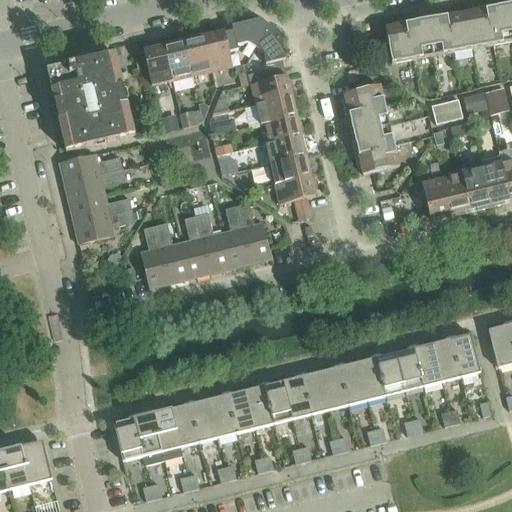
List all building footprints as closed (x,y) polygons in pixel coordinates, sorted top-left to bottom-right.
[(499,6),(485,8),(493,48),(511,44),(511,38),(506,8),(500,9),(499,6)] [(471,11),(472,15),(466,16),(473,52),(493,48),(485,8),(471,11)] [(459,13),(445,16),(452,56),(473,52),(466,16),(460,17),(459,13)] [(431,18),(432,22),(425,23),(432,60),(452,56),(445,16),(431,18)] [(231,29),(232,33),(224,35),(228,51),(247,46),(255,51),(269,29),(259,22),(231,29)] [(392,29),(385,30),(392,67),(413,63),(407,26),(406,23),(391,26),(392,29)] [(425,23),(407,26),(413,63),(432,60),(425,23)] [(282,64),(286,63),(279,35),(269,29),(255,51),(263,56),(269,83),(286,79),(282,64)] [(216,32),(202,36),(212,75),(232,70),(228,51),(224,35),(224,34),(217,36),(216,32)] [(202,36),(188,39),(189,43),(183,44),(192,80),(212,75),(202,36)] [(177,42),(163,45),(172,85),(192,80),(183,44),(178,45),(177,42)] [(150,52),(143,54),(152,90),(172,85),(163,45),(149,48),(150,52)] [(115,57),(46,73),(66,155),(134,138),(115,57)] [(247,75),(238,77),(241,90),(250,88),(247,75)] [(269,83),(251,88),(255,108),(295,99),(292,85),(288,86),(287,79),(286,79),(269,83)] [(380,89),(344,97),(345,104),(342,105),(345,120),(349,119),(385,110),(380,89)] [(295,99),(255,108),(260,128),(296,120),(295,114),(298,113),(295,99)] [(218,102),(213,117),(228,114),(226,105),(218,102)] [(458,103),(431,110),(436,128),(463,122),(458,103)] [(203,106),(198,108),(203,126),(209,110),(203,106)] [(385,110),(349,119),(353,138),(389,129),(385,110)] [(193,114),(180,117),(183,132),(196,128),(193,114)] [(176,120),(160,124),(163,137),(165,136),(179,133),(176,120)] [(296,120),(260,128),(265,148),(304,138),(301,125),(298,125),(296,120)] [(222,124),(210,126),(212,138),(224,135),(222,124)] [(466,127),(450,131),(453,141),(469,137),(466,127)] [(353,138),(355,144),(351,144),(355,159),(394,149),(389,129),(353,138)] [(441,135),(433,137),(436,148),(444,146),(441,135)] [(304,138),(265,148),(270,168),(306,159),(304,153),(308,152),(304,138)] [(230,147),(214,151),(216,159),(232,156),(230,147)] [(394,149),(355,159),(358,172),(361,172),(363,178),(399,170),(394,149)] [(95,158),(59,167),(64,187),(122,173),(119,161),(97,166),(95,158)] [(306,159),(270,168),(274,188),(314,178),(311,164),(307,165),(306,159)] [(499,159),(479,164),(481,171),(491,211),(505,207),(504,204),(510,202),(501,167),(499,159)] [(234,162),(218,166),(221,179),(237,175),(234,162)] [(511,163),(501,167),(510,202),(511,201),(511,163)] [(481,171),(461,176),(470,212),(476,211),(477,214),(491,211),(481,171)] [(125,185),(122,173),(64,187),(69,208),(105,199),(103,190),(125,185)] [(465,217),(464,214),(470,212),(461,176),(442,181),(451,220),(465,217)] [(306,202),(315,200),(314,193),(317,192),(314,178),(274,188),(279,208),(294,205),(298,223),(311,220),(306,202)] [(421,186),(426,206),(414,209),(416,216),(428,213),(430,222),(437,220),(437,224),(451,220),(442,181),(421,186)] [(107,207),(105,199),(69,208),(74,228),(132,214),(129,202),(107,207)] [(249,207),(237,210),(251,268),(271,263),(263,227),(254,229),(249,207)] [(225,212),(230,235),(222,237),(231,273),(251,268),(237,210),(225,212)] [(394,221),(391,210),(382,212),(385,223),(394,221)] [(113,231),(135,226),(132,214),(74,228),(79,248),(115,240),(113,231)] [(208,217),(196,219),(210,278),(231,273),(222,237),(213,239),(208,217)] [(189,245),(181,247),(190,283),(210,278),(196,219),(184,222),(189,245)] [(167,227),(155,230),(169,288),(190,283),(181,247),(172,249),(167,227)] [(148,255),(140,256),(149,293),(169,288),(155,230),(143,232),(148,255)] [(110,258),(107,264),(116,269),(122,259),(117,256),(110,258)] [(133,271),(125,273),(126,276),(128,286),(136,284),(133,271)] [(511,342),(509,329),(489,334),(498,371),(511,367),(511,342)] [(471,338),(451,343),(460,380),(480,375),(471,338)] [(451,343),(432,348),(442,385),(460,380),(451,343)] [(432,348),(414,352),(423,390),(442,385),(432,348)] [(414,352),(395,357),(404,394),(423,390),(414,352)] [(395,357),(376,362),(386,399),(404,394),(395,357)] [(376,362),(358,366),(367,404),(386,399),(376,362)] [(358,366),(339,371),(348,408),(367,404),(358,366)] [(339,371),(320,376),(330,413),(348,408),(339,371)] [(320,376),(302,380),(311,417),(330,413),(320,376)] [(302,380),(283,385),(292,422),(311,417),(302,380)] [(283,385),(264,390),(273,427),(292,422),(283,385)] [(264,390),(246,394),(255,431),(273,427),(264,390)] [(246,394),(227,399),(236,436),(255,431),(246,394)] [(227,399),(208,403),(218,441),(236,436),(227,399)] [(208,403),(190,408),(199,445),(218,441),(208,403)] [(487,405),(479,407),(483,421),(491,419),(487,405)] [(190,408),(171,413),(180,450),(199,445),(190,408)] [(171,413),(152,417),(164,464),(183,460),(180,450),(171,413)] [(449,415),(452,429),(460,427),(457,413),(449,415)] [(449,415),(441,417),(445,431),(452,429),(449,415)] [(152,417),(134,422),(143,459),(145,469),(164,464),(152,417)] [(115,429),(115,431),(115,432),(123,464),(143,459),(134,422),(119,426),(118,426),(117,427),(116,428),(115,429)] [(412,424),(415,438),(423,436),(420,422),(412,424)] [(412,424),(404,426),(407,440),(415,438),(412,424)] [(375,433),(378,447),(386,445),(382,431),(375,433)] [(375,433),(367,435),(370,449),(378,447),(375,433)] [(337,443),(341,456),(348,455),(345,441),(337,443)] [(337,443),(329,445),(333,458),(341,456),(337,443)] [(20,450),(30,488),(52,482),(44,450),(43,449),(43,448),(42,447),(41,446),(39,446),(38,446),(20,450)] [(20,450),(0,455),(0,457),(9,493),(30,488),(20,450)] [(308,450),(300,452),(303,466),(311,464),(308,450)] [(300,452),(292,454),(295,468),(303,466),(300,452)] [(0,457),(0,494),(9,493),(0,457)] [(270,459),(262,461),(266,475),(274,473),(270,459)] [(262,461),(255,463),(258,477),(266,475),(262,461)] [(233,469),(225,471),(228,484),(236,482),(233,469)] [(225,471),(217,473),(221,486),(228,484),(225,471)] [(188,480),(191,494),(199,492),(196,478),(188,480)] [(188,480),(180,482),(183,496),(191,494),(188,480)] [(158,487),(150,489),(154,503),(162,501),(158,487)] [(150,489),(143,491),(146,505),(154,503),(150,489)]
